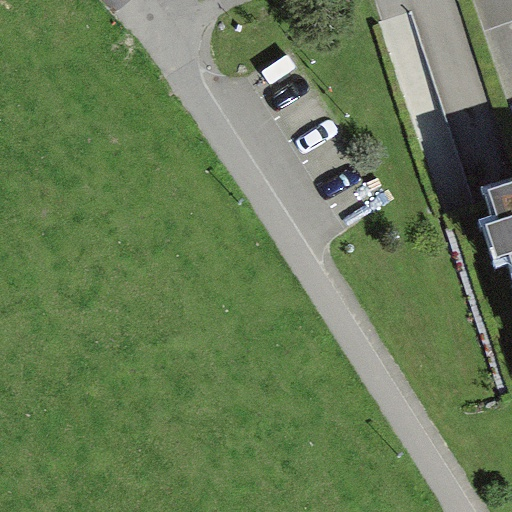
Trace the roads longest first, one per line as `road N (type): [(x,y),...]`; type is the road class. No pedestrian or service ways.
road 1 (residential): [(362,378),(123,0)]
road 2 (track): [(445,511),(362,378)]
